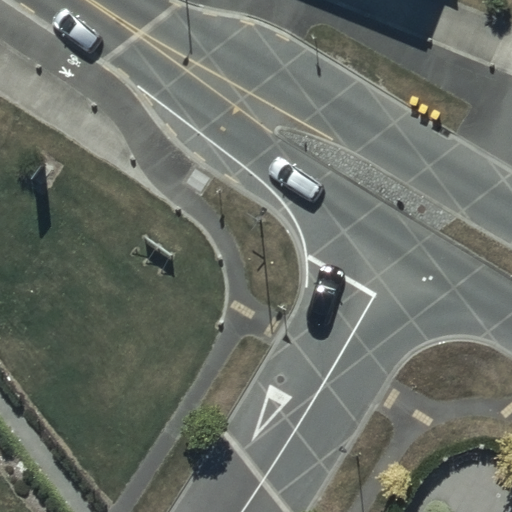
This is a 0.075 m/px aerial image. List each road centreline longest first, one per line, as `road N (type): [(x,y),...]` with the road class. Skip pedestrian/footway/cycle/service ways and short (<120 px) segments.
road 1 (residential): [(134,35),(315,92),(511,206)]
road 2 (residential): [(400,253),(233,137),(134,35)]
road 3 (residential): [(251,511),(400,253)]
road 4 (residential): [(511,321),(400,253)]
